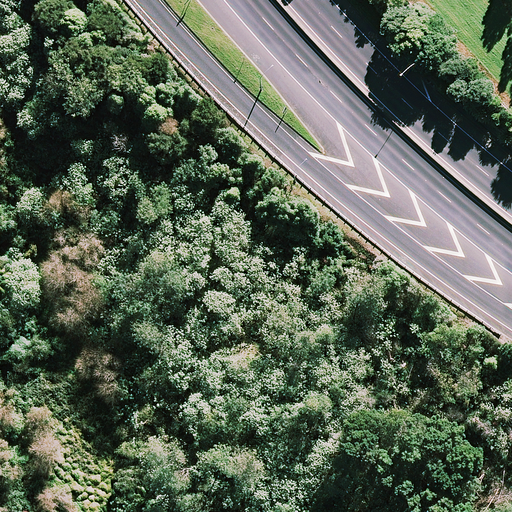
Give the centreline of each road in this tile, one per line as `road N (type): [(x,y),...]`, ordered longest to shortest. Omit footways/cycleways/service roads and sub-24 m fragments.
road 1 (trunk): [(511,319),(288,146),(146,0)]
road 2 (trunk): [(511,251),(381,141),(243,0)]
road 3 (trunk): [(307,0),(511,195)]
